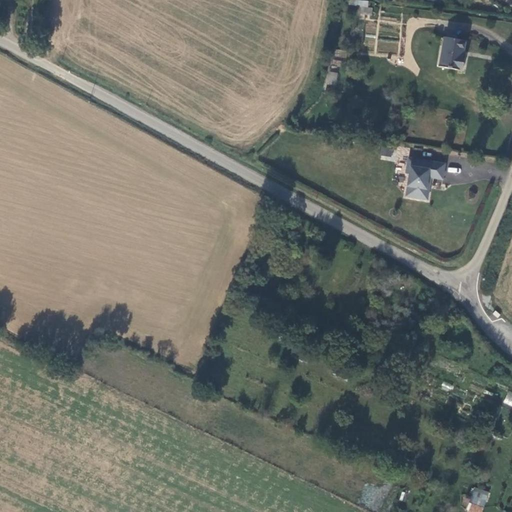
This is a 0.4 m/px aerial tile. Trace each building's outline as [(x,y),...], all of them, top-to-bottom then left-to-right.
[(362,9),(362,16),(373,18),(374,11),(362,9)] [(468,42),(447,38),(441,69),(464,73),(467,57),(465,57),(468,42)] [(336,85),(337,72),(327,71),(326,84),(336,85)] [(391,148),(382,147),(381,154),(390,156),(391,148)] [(445,162),(408,157),(406,172),(409,173),(406,195),(427,199),(430,182),(428,179),(428,176),(443,178),(445,162)] [(288,357),(307,362),(309,353),(291,348),(288,357)] [(503,403),(511,406),(511,392),(508,391),(503,403)] [(466,511),(483,511),(488,491),(473,487),(466,511)]
